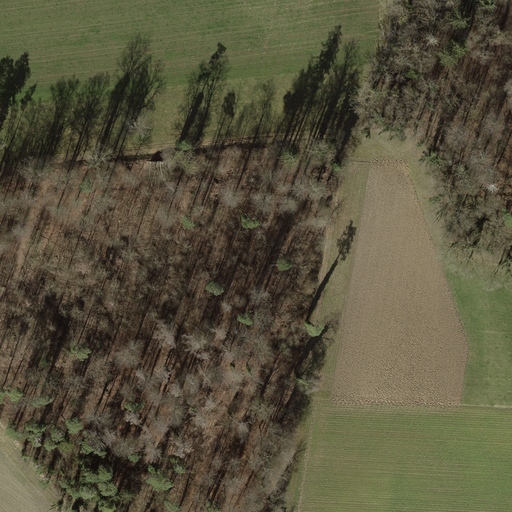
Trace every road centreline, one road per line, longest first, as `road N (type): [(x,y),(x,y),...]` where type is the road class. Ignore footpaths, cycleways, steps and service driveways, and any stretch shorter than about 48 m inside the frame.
road 1 (track): [(288,511),(349,134),(396,35)]
road 2 (track): [(0,172),(28,162),(349,134)]
